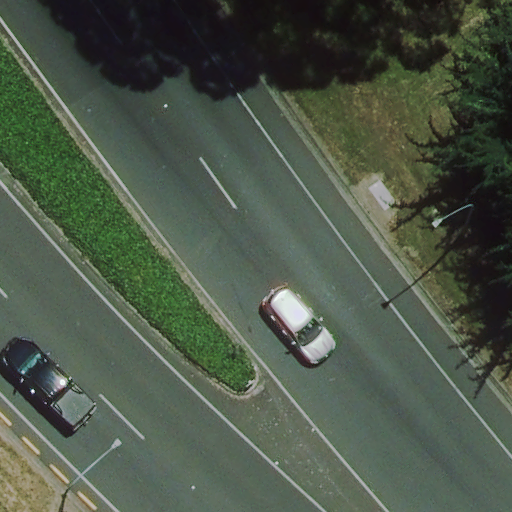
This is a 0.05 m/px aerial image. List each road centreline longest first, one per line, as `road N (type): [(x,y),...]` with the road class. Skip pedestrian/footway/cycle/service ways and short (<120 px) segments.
road 1 (trunk): [(81,0),(436,511)]
road 2 (trunk): [(266,511),(123,416),(0,283)]
